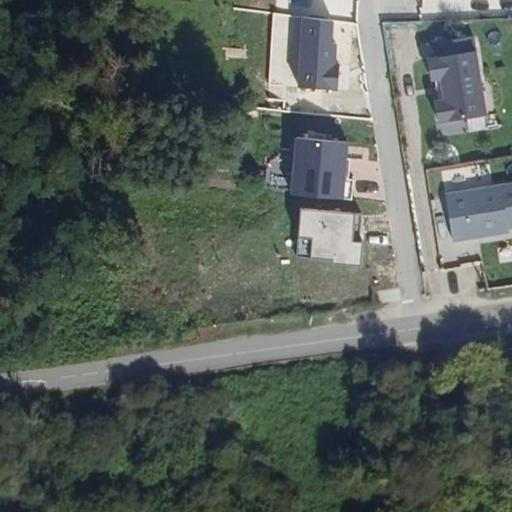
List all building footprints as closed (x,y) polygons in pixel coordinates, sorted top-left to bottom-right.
[(472,37),(425,44),(438,125),(485,118),(472,37)] [(345,162),(346,140),(289,136),(285,202),(355,207),(357,179),(349,179),(350,162),(345,162)] [(444,180),(446,192),(478,187),(476,175),(444,180)] [(511,184),(444,193),(451,243),(509,235),(508,229),(511,228),(511,184)] [(355,216),(298,210),(292,263),(360,270),(363,246),(352,245),(355,216)]
